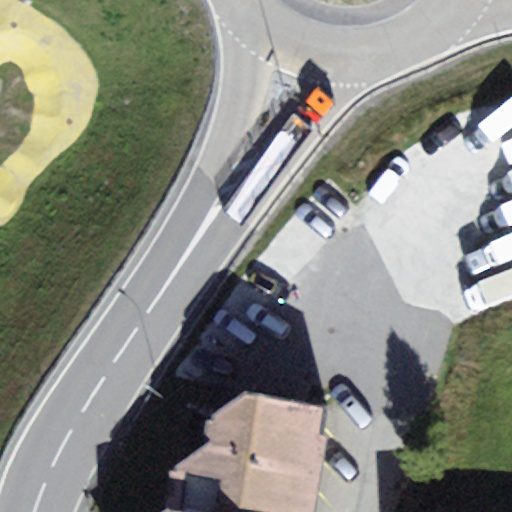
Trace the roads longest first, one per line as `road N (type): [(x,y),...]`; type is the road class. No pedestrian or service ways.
road 1 (tertiary): [(301,46),(255,146),(70,434),(35,511)]
road 2 (unknown): [(357,511),(406,308)]
road 3 (primary): [(301,46),(379,53),(416,40),(459,0)]
